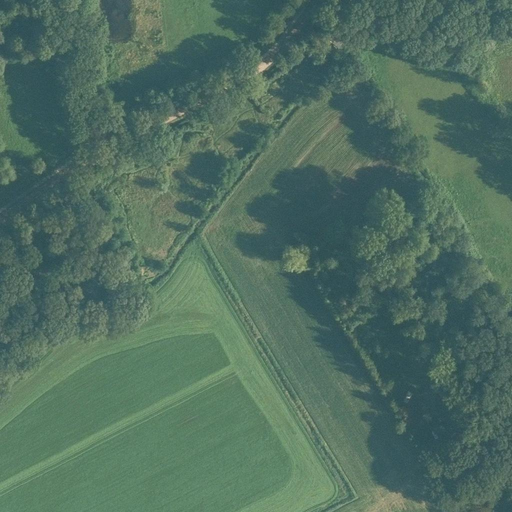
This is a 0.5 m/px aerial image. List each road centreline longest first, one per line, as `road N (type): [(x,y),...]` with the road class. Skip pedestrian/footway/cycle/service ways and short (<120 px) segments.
road 1 (track): [(0,219),(90,158),(253,71),(317,0)]
road 2 (track): [(73,0),(90,158)]
